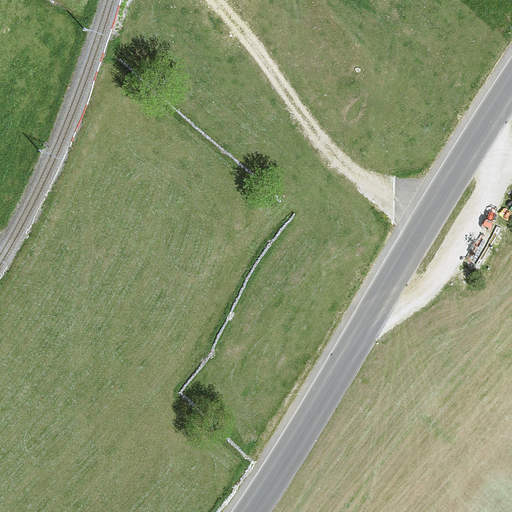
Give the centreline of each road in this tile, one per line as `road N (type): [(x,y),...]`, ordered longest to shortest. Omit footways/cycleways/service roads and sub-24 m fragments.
road 1 (tertiary): [(249,511),(301,436),(511,63)]
road 2 (track): [(214,0),(331,153),(361,181),(423,211)]
